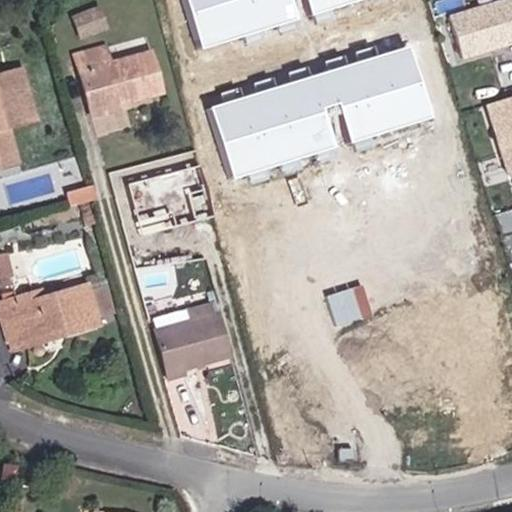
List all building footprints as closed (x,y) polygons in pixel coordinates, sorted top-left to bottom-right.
[(189,0),(206,51),(365,0),(189,0)] [(511,0),(491,0),(446,15),(461,63),(511,46),(511,0)] [(101,6),(72,12),(77,36),(106,30),(101,6)] [(108,45),(74,53),(92,119),(167,99),(153,50),(115,60),(108,45)] [(410,47),(215,109),(238,181),(433,119),(410,47)] [(26,67),(0,73),(0,169),(26,163),(15,132),(31,111),(41,109),(26,67)] [(511,176),(511,98),(486,107),(508,178),(511,176)] [(0,284),(12,283),(9,249),(0,249),(0,284)] [(46,287),(0,301),(0,315),(13,353),(103,327),(99,315),(118,310),(113,287),(96,294),(92,283),(49,296),(46,287)] [(190,323),(155,329),(168,380),(235,360),(224,315),(219,317),(216,305),(187,311),(190,323)]
